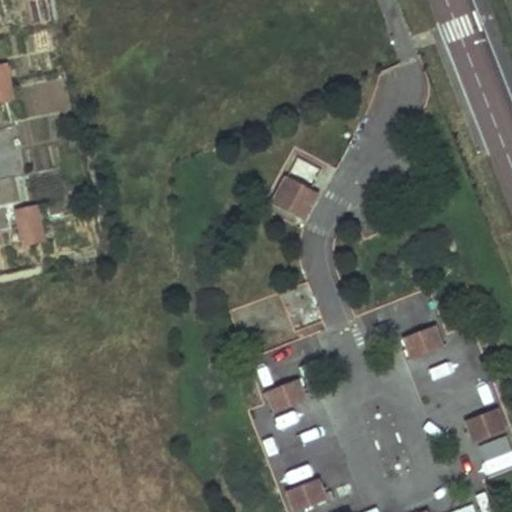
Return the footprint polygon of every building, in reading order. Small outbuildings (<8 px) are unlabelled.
[(26,114),(40,114),(40,85),(26,85),(26,114)] [(0,101),(9,100),(8,93),(0,94),(0,101)] [(314,194),(283,177),(269,204),(301,220),(314,194)] [(34,214),(33,207),(12,212),(14,219),(34,214)] [(39,234),(34,214),(14,219),(19,239),(39,234)] [(41,242),(39,234),(19,239),(20,246),(41,242)] [(240,309),(251,345),(290,334),(279,297),(240,309)] [(404,306),(411,331),(434,325),(427,300),(404,306)] [(435,336),(431,326),(401,337),(405,348),(435,336)] [(439,347),(435,336),(405,348),(410,359),(439,347)] [(302,401),(293,380),(264,392),(272,413),(302,401)] [(497,419),(493,409),(463,421),(467,431),(497,419)] [(502,430),(497,419),(467,431),(471,442),(502,430)] [(294,511),(323,500),(315,479),(284,491),(292,511),(294,511)]
